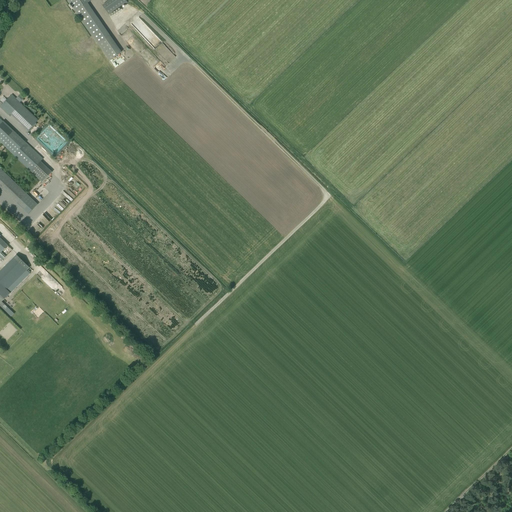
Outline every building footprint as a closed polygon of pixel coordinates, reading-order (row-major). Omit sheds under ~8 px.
[(66,0),(75,12),(87,3),(91,1),(90,0),(66,0)] [(124,0),(111,0),(102,6),(108,15),(126,3),(124,0)] [(110,36),(87,3),(75,12),(109,61),(121,52),(110,36)] [(0,101),(0,107),(3,111),(8,116),(10,114),(11,112),(20,103),(15,99),(15,98),(11,95),(3,104),(0,101)] [(11,112),(10,114),(28,131),(35,123),(38,121),(20,103),(11,112)] [(57,155),(68,143),(67,142),(64,144),(62,142),(54,151),(57,155)] [(43,160),(25,143),(13,156),(42,183),(52,172),(41,162),(43,160)] [(0,187),(28,214),(37,205),(23,191),(0,168),(0,187)] [(67,189),(65,191),(73,197),(75,194),(67,189)] [(66,206),(68,203),(61,197),(58,200),(66,206)] [(0,303),(10,293),(30,274),(26,271),(29,268),(16,255),(0,271),(0,303)] [(23,302),(13,310),(16,314),(27,306),(23,302)]
